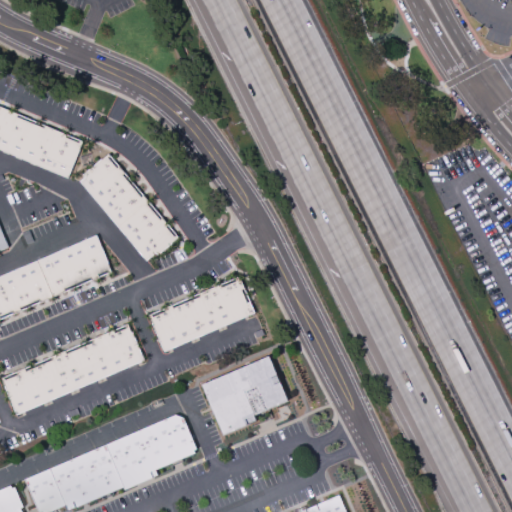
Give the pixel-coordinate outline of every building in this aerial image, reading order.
[(0,106),(82,141),(67,179),(0,150),(0,106)] [(109,154),(179,238),(158,256),(157,254),(148,262),(81,182),(86,178),(84,175),(109,154)] [(0,229),(8,248),(0,251),(0,229)] [(0,276),(97,235),(108,263),(111,272),(0,320),(0,276)] [(148,315),(152,314),(153,317),(165,312),(164,309),(172,306),(173,309),(200,297),(199,294),(221,285),(222,288),(236,282),(234,279),(238,277),(239,281),(241,281),(244,289),(241,290),(247,304),(250,303),(255,313),(164,353),(148,315)] [(2,379),(4,378),(5,381),(18,375),(17,373),(25,370),(26,372),(53,360),(52,358),(66,352),(67,354),(92,343),(91,340),(114,330),(116,333),(126,329),(125,326),(129,324),(145,361),(17,415),(2,379)] [(201,385),(270,356),(288,402),(255,416),(257,422),(222,437),(201,385)] [(196,449),(183,418),(175,414),(23,479),(36,511),(49,511),(64,506),(67,511),(123,488),(124,490),(158,476),(156,471),(196,454),(194,450),(196,449)] [(0,511),(0,489),(10,485),(11,488),(14,487),(23,507),(20,508),(21,511),(0,511)] [(345,511),(338,495),(296,511),(345,511)]
